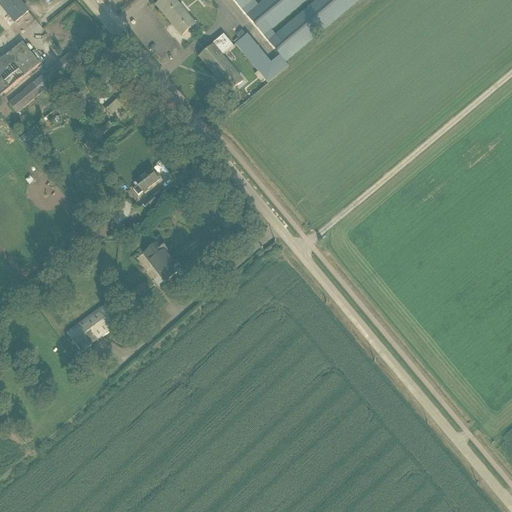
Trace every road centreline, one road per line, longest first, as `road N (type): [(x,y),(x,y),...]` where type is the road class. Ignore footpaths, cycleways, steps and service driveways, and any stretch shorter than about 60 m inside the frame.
road 1 (tertiary): [(511,508),(88,0)]
road 2 (track): [(297,251),(511,72)]
